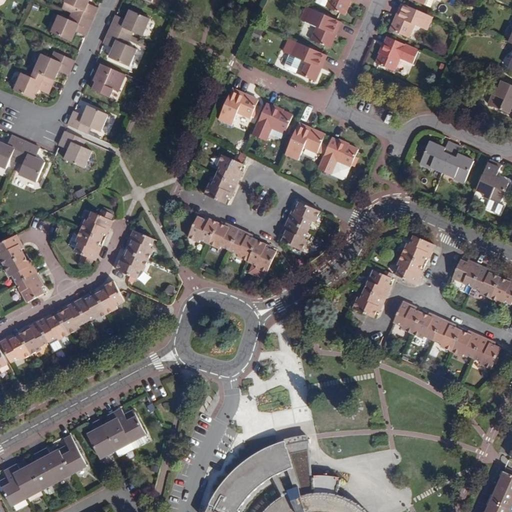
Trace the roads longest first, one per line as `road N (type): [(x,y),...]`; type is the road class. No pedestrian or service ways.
road 1 (tertiary): [(183,351),(0,444)]
road 2 (residential): [(0,98),(53,121),(108,0)]
road 3 (tertiary): [(248,318),(345,261),(366,225)]
road 4 (residential): [(402,137),(418,123),(435,123),(498,149),(511,147)]
